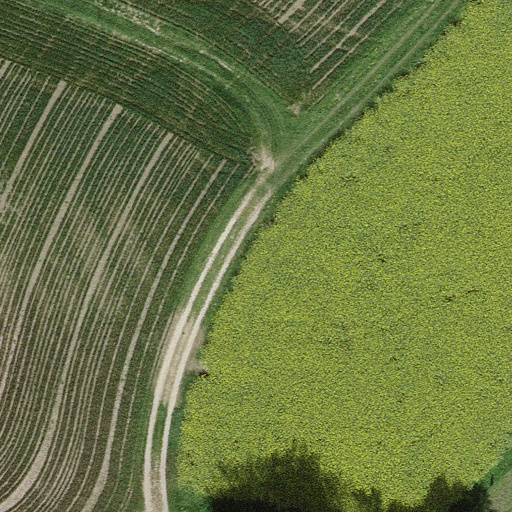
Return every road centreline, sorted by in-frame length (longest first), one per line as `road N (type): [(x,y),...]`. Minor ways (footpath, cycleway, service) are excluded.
road 1 (track): [(163,511),(159,436),(194,311),(266,198)]
road 2 (track): [(266,198),(280,130),(212,70),(65,0)]
